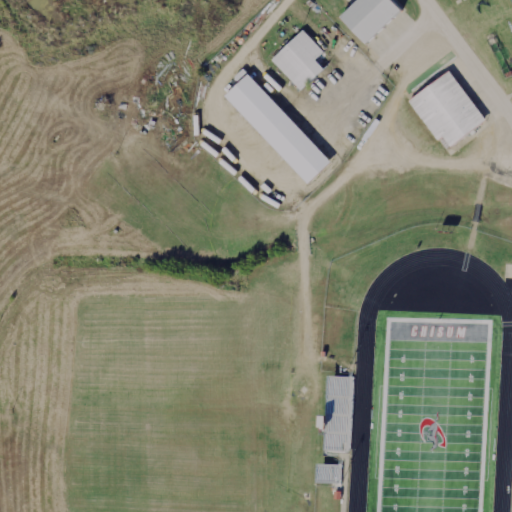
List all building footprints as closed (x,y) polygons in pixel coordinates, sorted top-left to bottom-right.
[(384,0),(351,0),(330,20),(354,46),(393,9),(384,0)] [(298,26),(264,57),(295,91),(319,69),(309,59),(320,49),(298,26)] [(446,68),(403,100),(432,138),(437,134),(445,145),(482,117),(446,68)] [(225,95),(307,184),(331,162),(249,73),(225,95)] [(324,452),(354,453),(356,377),(327,376),(324,452)] [(317,483),(342,483),(342,465),(317,465),(317,483)]
